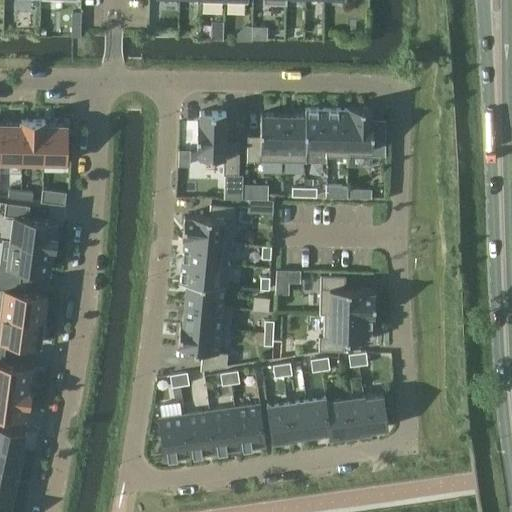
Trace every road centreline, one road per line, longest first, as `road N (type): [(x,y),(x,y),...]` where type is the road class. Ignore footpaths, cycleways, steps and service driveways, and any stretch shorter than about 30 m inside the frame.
road 1 (residential): [(166,83),(154,281),(124,481),(403,447)]
road 2 (residential): [(403,447),(393,89),(166,83)]
road 3 (residential): [(98,81),(85,287),(48,511)]
road 4 (primary): [(511,421),(496,52)]
